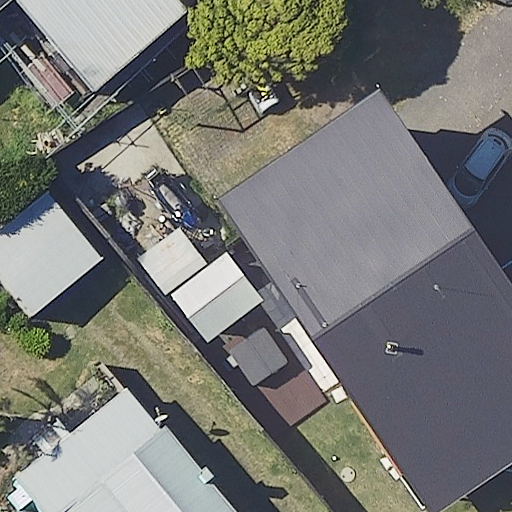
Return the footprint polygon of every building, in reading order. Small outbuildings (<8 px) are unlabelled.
[(0,0),(0,14),(79,103),(193,0),(192,0),(0,0)] [(461,511),(511,475),(511,292),(377,107),(219,221),(430,511),(461,511)] [(95,268),(32,189),(0,213),(0,291),(25,323),(95,268)] [(200,278),(163,232),(124,263),(197,354),(264,301),(227,256),(200,278)] [(210,511),(114,397),(3,489),(21,511),(210,511)]
